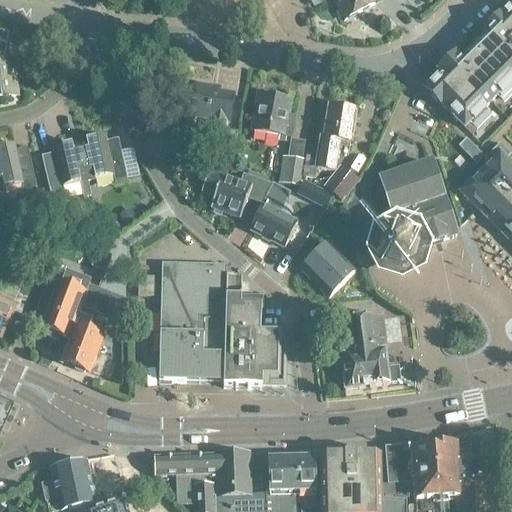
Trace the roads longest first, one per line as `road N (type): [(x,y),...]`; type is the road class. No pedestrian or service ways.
road 1 (residential): [(315,429),(306,338),(292,309),(178,206),(92,47)]
road 2 (residential): [(94,21),(345,66),(413,52),(484,0)]
road 3 (secondary): [(315,429),(511,401)]
road 4 (secondary): [(257,432),(137,422),(87,402)]
road 5 (secondary): [(124,440),(257,432)]
road 6 (residential): [(0,121),(54,102),(92,47)]
